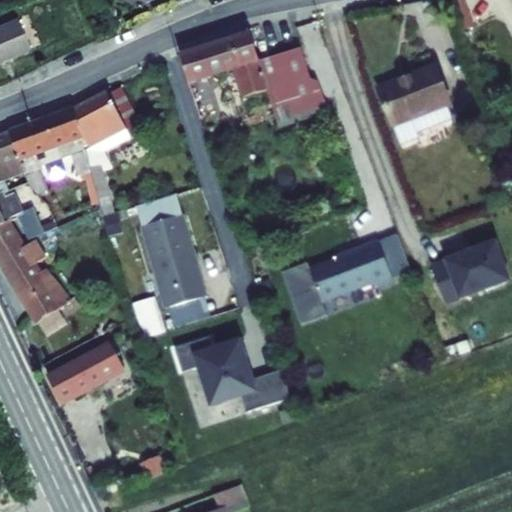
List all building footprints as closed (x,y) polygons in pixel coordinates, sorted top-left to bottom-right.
[(0,58),(41,43),(30,15),(0,25),(0,58)] [(268,55),(257,26),(179,54),(189,84),(239,65),(249,93),(278,81),(287,106),(329,91),(319,66),(314,61),(306,40),(268,55)] [(441,63),(385,85),(400,124),(456,103),(441,63)] [(144,118),(129,88),(115,95),(114,91),(79,110),(88,136),(94,160),(105,212),(107,218),(116,216),(105,168),(114,163),(108,153),(104,144),(133,128),(131,125),(144,118)] [(456,103),(400,124),(405,138),(461,116),(456,103)] [(64,146),(74,168),(94,160),(88,136),(79,110),(48,122),(59,148),(64,146)] [(151,130),(144,118),(131,125),(133,128),(104,144),(108,153),(151,130)] [(63,159),(59,148),(48,122),(31,128),(41,154),(46,167),(63,159)] [(31,128),(15,133),(26,160),(41,154),(31,128)] [(15,133),(0,139),(0,199),(11,196),(6,183),(31,173),(26,160),(15,133)] [(65,199),(51,205),(63,230),(105,212),(94,160),(74,168),(75,171),(77,171),(83,183),(62,191),(65,199)] [(21,218),(11,196),(0,199),(0,229),(14,223),(21,220),(21,218)] [(51,205),(21,218),(21,220),(34,242),(63,230),(51,205)] [(196,306),(215,299),(209,284),(204,286),(195,258),(200,256),(187,219),(147,233),(174,313),(177,312),(196,306)] [(53,270),(44,275),(14,223),(0,229),(0,251),(23,294),(45,320),(74,303),(53,270)] [(386,233),(370,239),(385,280),(388,287),(404,281),(386,233)] [(445,304),(511,280),(495,238),(430,262),(445,304)] [(354,253),(319,266),(332,300),(385,280),(370,239),(352,246),(354,253)] [(183,330),(202,324),(196,306),(177,312),(183,330)] [(276,315),(269,318),(275,336),(282,334),(276,315)] [(211,350),(207,338),(172,350),(180,374),(197,368),(210,406),(239,396),(245,413),(289,398),(280,370),(251,380),(242,359),(244,358),(238,341),(211,350)] [(128,373),(114,347),(80,364),(100,387),(128,373)] [(74,360),(41,381),(58,407),(90,386),(74,360)] [(230,511),(249,504),(240,482),(213,493),(219,508),(208,511),(230,511)]
